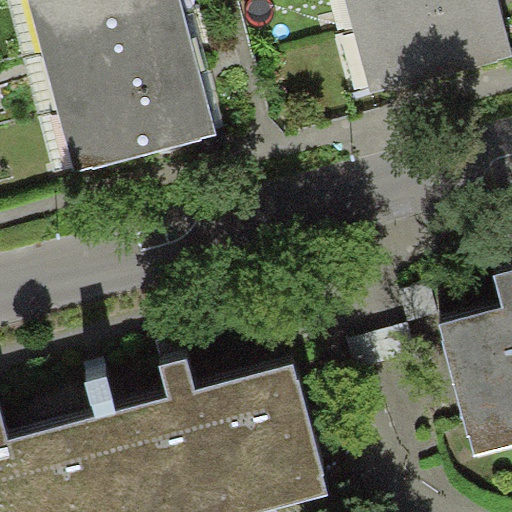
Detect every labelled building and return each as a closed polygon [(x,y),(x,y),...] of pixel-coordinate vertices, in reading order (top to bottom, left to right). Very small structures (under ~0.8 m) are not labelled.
[(29,0),(44,56),(185,18),(180,0),(29,0)] [(346,0),(355,30),(468,0),(346,0)] [(511,46),(499,0),(468,0),(355,30),(372,94),(511,56),(511,46)] [(44,56),(59,111),(200,73),(185,18),(44,56)] [(217,135),(200,73),(59,111),(76,173),(217,135)] [(502,310),(439,327),(473,454),(511,444),(511,270),(492,275),(502,310)] [(0,511),(274,511),(330,498),(295,366),(196,392),(187,358),(161,365),(170,401),(117,415),(107,376),(87,381),(98,420),(9,443),(0,409),(0,511)]
